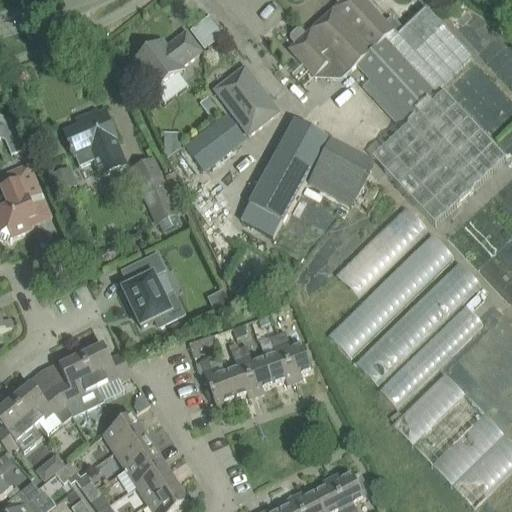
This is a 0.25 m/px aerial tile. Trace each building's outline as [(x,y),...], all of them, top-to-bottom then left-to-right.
[(293,48),(292,56),(315,80),(317,82),(342,83),(358,67),(371,82),(363,89),(400,129),(408,121),(417,113),(421,117),(386,150),(374,161),(387,174),(436,227),(507,162),(445,95),(433,106),(429,101),(436,95),(474,60),(428,10),(408,28),(398,37),(386,23),(378,22),(378,15),(364,0),(345,0),(338,7),(337,15),(329,15),(315,28),(315,35),(308,34),(293,48)] [(134,65),(157,94),(183,74),(180,71),(185,67),(201,55),(187,36),(165,52),(160,45),(134,65)] [(215,93),(249,139),(280,115),(246,70),(215,93)] [(65,135),(73,154),(75,159),(75,158),(80,169),(95,162),(102,178),(126,168),(116,142),(117,142),(105,114),(83,123),(84,127),(65,135)] [(23,153),(9,121),(0,117),(0,141),(6,143),(12,158),(23,153)] [(246,142),(228,118),(186,149),(204,173),(246,142)] [(297,124),(287,141),(242,224),(274,241),(318,158),(328,141),(297,124)] [(182,136),(166,136),(166,153),(172,161),(182,153),(182,136)] [(158,227),(160,226),(165,237),(184,228),(178,218),(180,217),(155,162),(132,173),(158,227)] [(2,213),(0,214),(0,233),(1,236),(0,238),(0,241),(11,246),(13,241),(32,233),(28,225),(37,221),(29,203),(43,198),(35,179),(30,167),(3,179),(7,190),(3,192),(7,202),(2,213)] [(79,189),(72,171),(50,180),(57,198),(79,189)] [(307,190),(304,196),(320,204),(323,198),(307,190)] [(482,294),(403,211),(333,282),(362,308),(325,344),(403,421),(389,437),(464,511),(485,511),(511,484),(511,448),(443,378),(487,332),(467,312),(482,294)] [(158,259),(129,273),(136,287),(124,293),(125,297),(122,298),(128,310),(131,309),(142,331),(156,324),(160,331),(185,319),(175,299),(166,303),(155,280),(166,274),(158,259)] [(0,336),(14,331),(11,323),(3,326),(0,318),(0,336)] [(271,319),(259,323),(261,331),(273,327),(271,319)] [(180,325),(171,330),(174,334),(174,335),(183,331),(180,325)] [(245,329),(234,333),(238,342),(249,338),(245,329)] [(286,336),(278,338),(295,386),(303,383),(302,379),(314,375),(307,356),(304,348),(292,352),(286,336)] [(276,358),(265,362),(275,389),(286,385),(288,389),(295,386),(278,338),(270,341),(276,358)] [(193,355),(202,352),(199,346),(191,349),(193,355)] [(238,372),(227,376),(237,403),(248,399),(249,403),(257,400),(240,352),(238,347),(230,349),(238,372)] [(86,348),(79,352),(98,392),(119,382),(121,386),(133,380),(122,357),(111,362),(105,349),(90,356),(86,348)] [(248,349),(240,352),(257,400),(265,397),(264,393),(275,389),(265,362),(261,351),(250,355),(248,349)] [(68,411),(74,420),(104,405),(98,392),(79,352),(72,355),(75,363),(60,370),(67,384),(53,390),(67,412),(68,411)] [(237,403),(227,376),(215,380),(209,363),(201,367),(218,414),(227,411),(225,407),(237,403)] [(14,392),(8,397),(36,432),(41,427),(49,437),(62,426),(64,428),(74,420),(68,411),(67,412),(53,390),(42,400),(32,388),(19,399),(14,392)] [(36,432),(8,397),(1,402),(7,409),(0,414),(0,426),(4,431),(0,434),(0,444),(11,458),(20,450),(18,447),(36,432)] [(151,409),(143,397),(137,400),(135,411),(139,417),(151,409)] [(104,439),(115,457),(147,436),(145,437),(134,420),(104,439)] [(115,457),(126,474),(158,453),(147,436),(115,457)] [(126,474),(137,491),(169,470),(158,453),(126,474)] [(57,458),(47,466),(56,477),(66,469),(57,458)] [(72,488),(77,484),(82,481),(70,466),(64,472),(72,482),(69,484),(70,484),(72,488)] [(137,491),(148,508),(180,487),(169,470),(137,491)] [(65,488),(70,484),(69,484),(72,482),(64,472),(57,478),(65,488)] [(0,475),(0,504),(2,503),(11,496),(1,483),(4,480),(0,475)] [(77,484),(88,499),(98,492),(87,477),(82,481),(77,484)] [(340,479),(332,483),(346,511),(356,511),(355,509),(366,503),(353,477),(341,483),(340,479)] [(326,490),(316,496),(324,511),(346,511),(332,483),(325,487),(326,490)] [(41,511),(34,503),(43,496),(34,485),(12,503),(18,511),(41,511)] [(180,487),(148,508),(150,511),(181,511),(192,505),(180,487)] [(88,499),(97,511),(105,511),(111,509),(98,492),(88,499)] [(303,498),(296,502),(301,511),(324,511),(316,496),(305,501),(303,498)] [(290,509),(284,511),(301,511),(296,502),(288,505),(290,509)] [(86,511),(89,511),(83,503),(71,511),(86,511)]
